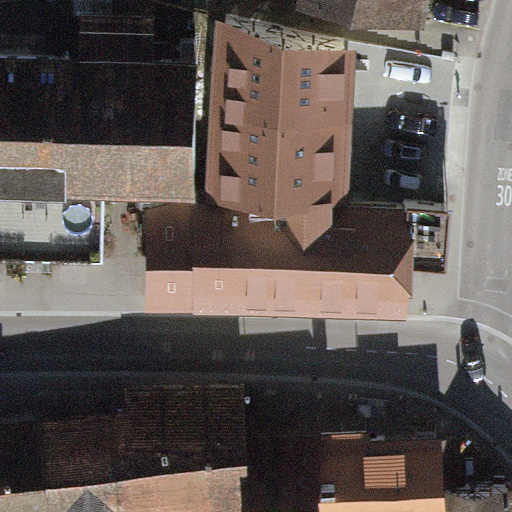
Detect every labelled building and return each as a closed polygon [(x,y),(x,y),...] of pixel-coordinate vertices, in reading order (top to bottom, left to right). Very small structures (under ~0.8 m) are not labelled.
[(386,0),(456,14),(458,0),(386,0)] [(197,185),(198,298),(418,310),(424,200),(363,195),(372,39),(206,11),(203,47),(158,46),(156,5),(82,5),(82,44),(0,40),(0,253),(106,255),(108,184),(197,185)] [(198,298),(197,185),(151,198),(145,294),(198,298)] [(151,406),(0,424),(0,511),(253,511),(261,511),(474,511),(472,489),(464,422),(398,430),(396,415),(347,421),(345,405),(276,414),(272,377),(149,392),(151,406)] [(511,511),(511,485),(472,489),(474,511),(511,511)]
